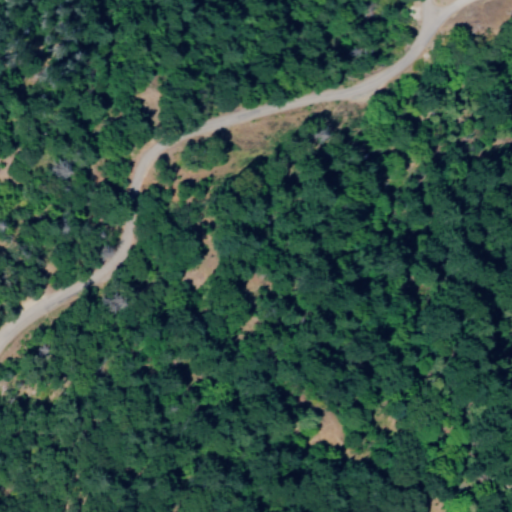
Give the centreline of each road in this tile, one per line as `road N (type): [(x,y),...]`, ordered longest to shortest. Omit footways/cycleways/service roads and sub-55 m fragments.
road 1 (residential): [(0,348),(48,300),(110,265),(148,144),(287,113),(396,68),(442,18),(480,0)]
road 2 (residential): [(0,402),(30,388),(58,396),(155,511)]
